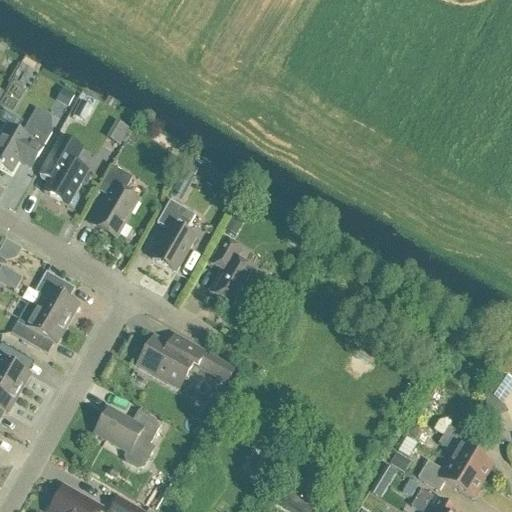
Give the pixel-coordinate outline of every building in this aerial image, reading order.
[(68,112),(75,98),(62,91),(55,105),(68,112)] [(85,125),(92,111),(80,104),(73,119),(85,125)] [(36,112),(22,137),(6,128),(0,138),(0,170),(2,172),(2,171),(12,177),(20,163),(32,170),(52,136),(50,120),(36,112)] [(62,140),(46,167),(39,179),(41,183),(49,188),(44,196),(68,209),(81,185),(87,188),(92,178),(88,175),(89,175),(74,167),(82,151),(62,140)] [(98,194),(108,199),(92,228),(116,242),(139,203),(124,194),(132,181),(112,170),(98,194)] [(183,173),(169,198),(181,205),(195,180),(183,173)] [(186,235),(195,218),(170,204),(157,226),(169,232),(152,262),(176,276),(196,241),(186,235)] [(232,241),(244,218),(235,213),(222,236),(232,241)] [(235,310),(256,274),(235,263),(242,252),(224,242),(210,266),(222,273),(209,295),(235,310)] [(0,253),(0,260),(6,264),(16,262),(22,252),(6,243),(0,253)] [(11,275),(1,270),(0,271),(0,284),(4,287),(11,275)] [(46,275),(35,295),(42,299),(36,310),(68,328),(79,308),(69,302),(75,292),(46,275)] [(17,325),(11,336),(40,353),(46,342),(57,348),(68,328),(36,310),(29,306),(17,325)] [(235,372),(174,337),(169,347),(153,338),(135,369),(179,394),(192,371),(197,373),(198,371),(226,387),(235,372)] [(0,386),(19,397),(31,377),(20,371),(26,361),(1,346),(0,347),(0,386)] [(503,408),(511,394),(511,384),(497,374),(483,394),(482,393),(480,394),(492,420),(507,415),(503,408)] [(0,412),(8,417),(19,397),(0,386),(0,412)] [(489,426),(483,411),(468,418),(474,433),(489,426)] [(109,412),(94,438),(126,456),(123,461),(125,468),(135,474),(142,472),(153,452),(149,449),(162,427),(139,414),(133,425),(109,412)] [(469,443),(448,430),(451,426),(446,423),(439,425),(434,434),(443,439),(438,447),(454,456),(448,465),(483,486),(493,468),(464,451),(469,443)] [(410,427),(405,436),(415,442),(418,436),(416,429),(410,427)] [(364,460),(375,468),(386,454),(374,446),(364,460)] [(411,465),(396,456),(389,468),(403,477),(411,465)] [(483,486),(448,465),(443,474),(427,465),(417,482),(439,494),(444,486),(473,503),(483,486)] [(405,489),(401,496),(409,501),(413,494),(405,489)] [(100,511),(101,511),(64,491),(52,511),(100,511)] [(421,493),(411,510),(414,511),(453,511),(442,505),(421,493)] [(135,511),(118,501),(111,511),(135,511)]
